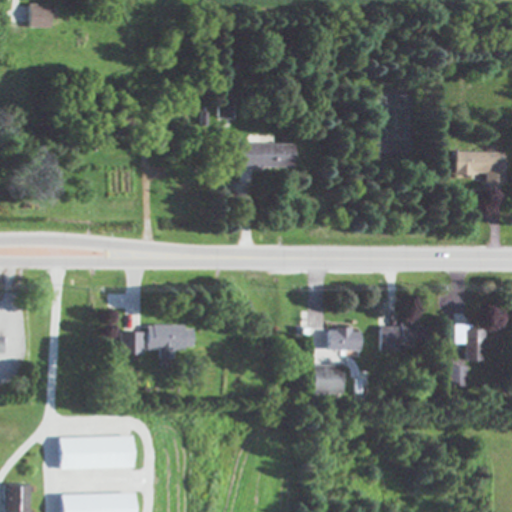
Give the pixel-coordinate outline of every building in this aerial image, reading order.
[(43,29),(43,6),(22,6),(22,29),(43,29)] [(215,119),(231,118),(230,98),(215,99),(215,119)] [(235,167),(291,168),(292,145),(236,144),(235,167)] [(501,154),(451,153),(450,176),(481,177),(481,185),(501,185),(501,154)] [(481,363),(481,331),(468,330),(468,326),(450,326),(450,345),(461,346),(460,362),(481,363)] [(187,327),(141,327),(141,351),(153,351),(153,362),(168,362),(168,350),(187,350),(187,327)] [(375,327),(375,354),(389,354),(389,349),(419,349),(420,327),(375,327)] [(323,330),(322,351),(355,352),(356,333),(347,333),(347,330),(323,330)] [(138,334),(114,333),(113,356),(137,356),(138,334)] [(307,366),(307,395),(336,396),(337,367),(307,366)] [(443,388),(462,388),(462,368),(444,367),(443,388)] [(53,472),(127,470),(126,437),(53,439),(53,472)] [(0,511),(19,511),(21,487),(0,486),(0,511)] [(54,511),(127,511),(127,495),(54,497),(54,511)]
